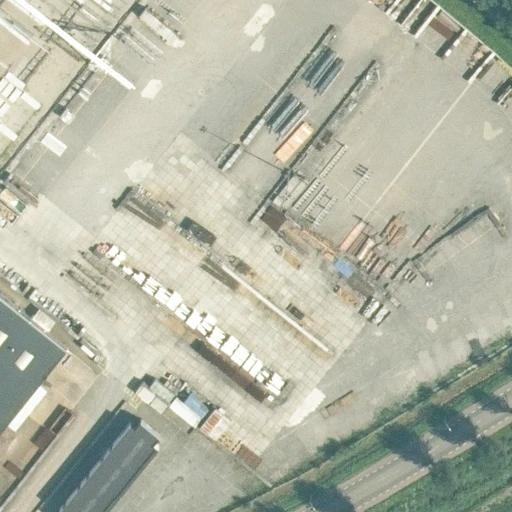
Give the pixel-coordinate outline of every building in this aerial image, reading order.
[(360,125),(388,84),(371,71),(342,112),(360,125)] [(475,219),(489,203),(481,196),(467,212),(475,219)] [(0,427),(67,344),(0,291),(0,427)] [(451,362),(466,359),(460,329),(446,331),(451,362)] [(104,511),(159,445),(154,441),(159,434),(141,419),(135,426),(130,422),(59,508),(64,511),(104,511)]
